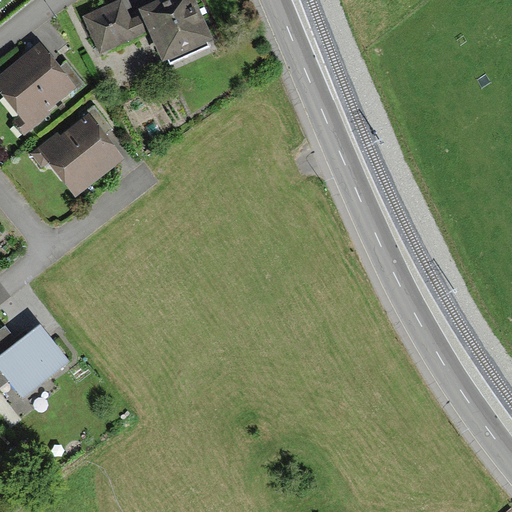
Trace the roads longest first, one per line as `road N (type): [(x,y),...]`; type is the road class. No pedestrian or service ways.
road 1 (tertiary): [(276,0),(414,314),(511,460)]
road 2 (residential): [(149,176),(48,252)]
